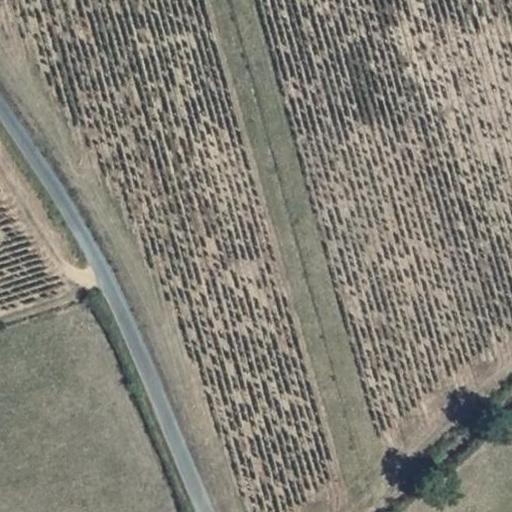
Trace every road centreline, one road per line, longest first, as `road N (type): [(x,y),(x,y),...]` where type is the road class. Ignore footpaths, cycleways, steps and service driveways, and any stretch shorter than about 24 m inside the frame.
road 1 (unclassified): [(0,103),(86,234),(209,511)]
road 2 (track): [(375,511),(439,434),(511,370)]
